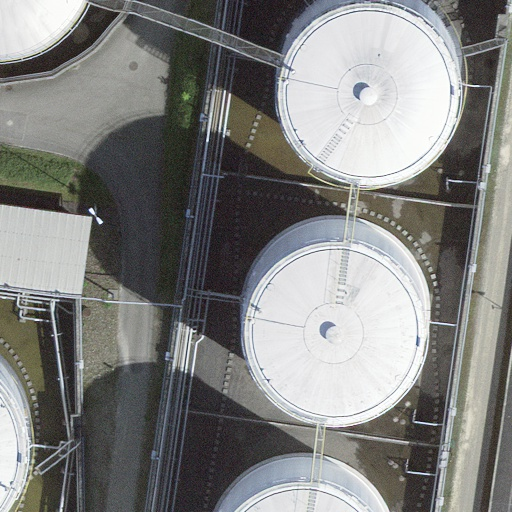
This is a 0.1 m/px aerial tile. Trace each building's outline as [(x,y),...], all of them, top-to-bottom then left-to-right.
[(0,0),(0,28),(42,20),(65,0),(0,0)] [(430,0),(311,0),(293,16),(278,54),(282,95),(319,143),(358,158),(404,151),(436,130),(457,95),(460,50),(442,10),(430,0)] [(0,278),(82,289),(92,209),(0,196),(0,278)] [(394,235),(346,220),(304,229),(268,261),(254,298),(257,340),(294,388),(333,403),(380,396),(411,375),(432,340),(435,295),(417,255),(394,235)] [(0,494),(4,491),(24,442),(16,390),(0,367),(0,494)] [(356,476),(308,461),(266,471),(230,502),(226,511),(386,511),(379,496),(356,476)]
